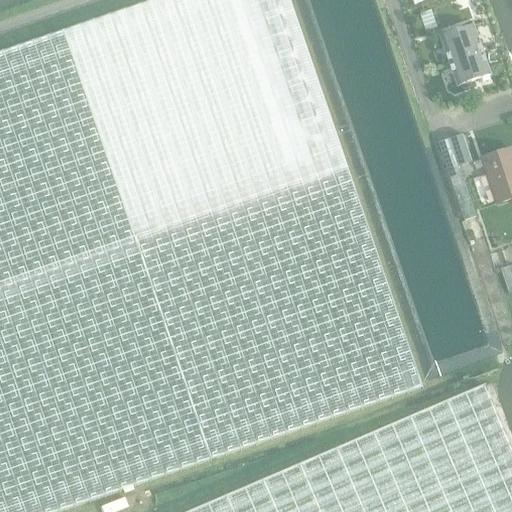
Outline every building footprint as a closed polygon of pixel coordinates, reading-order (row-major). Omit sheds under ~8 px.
[(160,0),(0,55),(0,511),(54,511),(417,385),(285,0),(160,0)] [(472,27),(439,39),(448,65),(481,53),(472,27)] [(457,89),(459,88),(463,91),(470,88),(470,84),(490,77),(481,53),(448,65),(457,89)] [(437,145),(464,223),(477,219),(460,168),(471,164),(462,137),(437,145)] [(511,200),(511,154),(511,151),(482,160),(497,205),(511,200)] [(511,266),(501,270),(509,293),(511,291),(511,266)] [(188,511),(511,511),(511,457),(483,389),(423,411),(188,511)]
